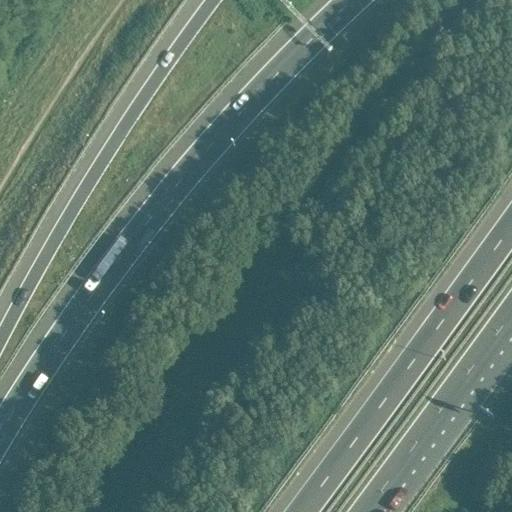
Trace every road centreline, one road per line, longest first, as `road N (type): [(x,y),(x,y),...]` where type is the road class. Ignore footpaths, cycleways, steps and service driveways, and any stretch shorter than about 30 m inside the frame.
road 1 (motorway): [(352,0),(153,215),(75,318),(0,438)]
road 2 (motorway): [(216,0),(102,164),(0,343)]
road 3 (motorway): [(511,218),(298,511)]
road 4 (motorway): [(363,511),(511,311)]
